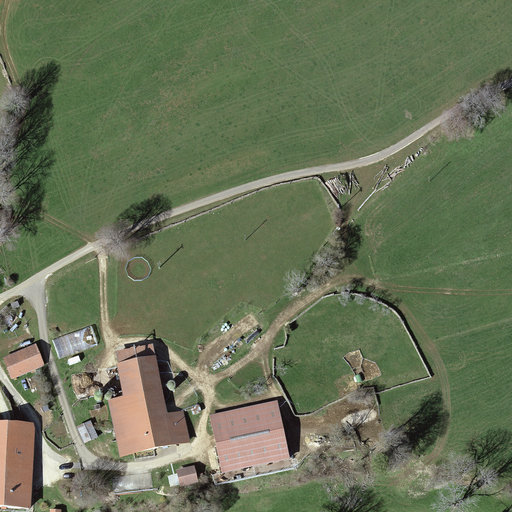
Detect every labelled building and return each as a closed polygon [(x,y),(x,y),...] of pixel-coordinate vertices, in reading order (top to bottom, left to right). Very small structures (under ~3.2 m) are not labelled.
[(38,346),(5,358),(12,378),(45,365),(38,346)] [(155,359),(118,367),(125,398),(109,401),(121,455),(191,440),(184,410),(167,414),(155,359)] [(277,400),(211,416),(223,470),(289,454),(277,400)] [(33,424),(0,422),(0,504),(31,505),(33,424)] [(194,465),(176,470),(180,486),(198,482),(194,465)]
